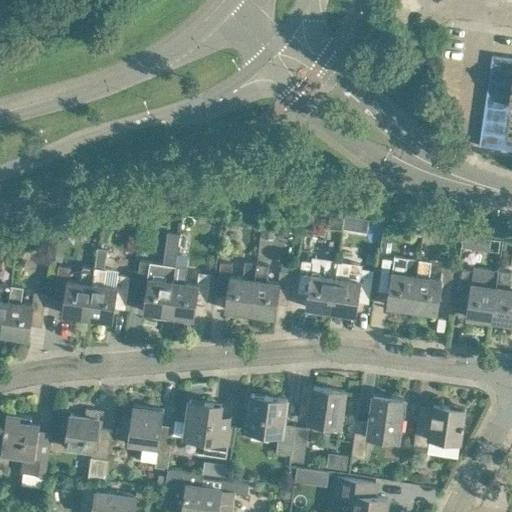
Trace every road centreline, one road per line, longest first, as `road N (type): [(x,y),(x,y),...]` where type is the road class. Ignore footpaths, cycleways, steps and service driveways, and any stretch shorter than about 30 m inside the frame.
road 1 (residential): [(0,381),(49,369),(306,352),(511,376)]
road 2 (tertiary): [(0,173),(212,97),(272,48)]
road 3 (tertiary): [(272,48),(299,91),(396,164),(442,183),(511,195)]
road 4 (tertiary): [(511,187),(420,148),(322,63),(272,48)]
road 5 (tertiary): [(230,5),(149,64),(0,113)]
road 6 (residential): [(511,403),(456,511)]
